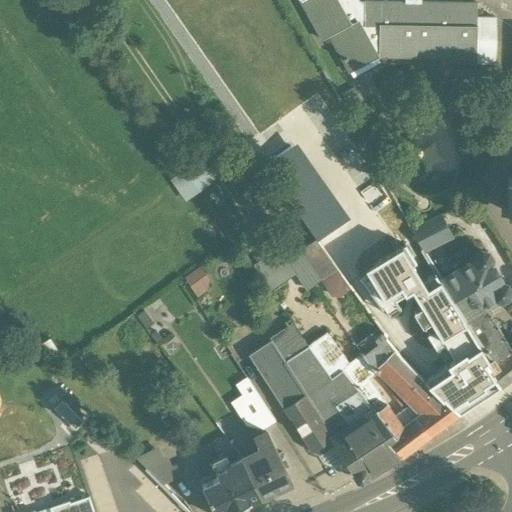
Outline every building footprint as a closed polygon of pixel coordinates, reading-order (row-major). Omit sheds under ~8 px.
[(359,1),(358,0),(303,0),(301,1),(322,40),(329,36),(349,73),(378,57),(379,2),(359,1)] [(476,4),(379,2),(378,57),(449,58),(448,63),(475,64),(476,17),(476,4)] [(476,17),(475,64),(494,64),(495,18),(476,17)] [(451,102),(449,121),(459,122),(461,103),(451,102)] [(374,138),(384,143),(390,132),(380,126),(374,138)] [(169,180),(186,201),(214,179),(197,158),(169,180)] [(439,216),(410,231),(422,251),(449,238),(439,216)] [(322,284),(339,272),(317,241),(314,237),(298,248),(322,284)] [(411,291),(454,361),(422,381),(440,400),(442,398),(458,414),(472,405),(468,400),(484,390),(487,395),(501,387),(486,363),(489,361),(444,286),(443,286),(439,280),(435,272),(421,281),(412,265),(416,263),(404,245),(365,269),(366,272),(358,277),(381,309),(411,291)] [(473,261),(439,280),(443,286),(444,286),(489,361),(486,363),(501,387),(511,377),(511,343),(508,346),(484,307),(496,300),(502,302),(507,298),(509,291),(506,285),(500,284),(499,283),(500,280),(492,267),(489,266),(489,265),(490,259),(487,254),(480,252),(474,255),(473,261)] [(198,270),(185,279),(196,295),(204,289),(205,285),(200,278),(201,274),(198,270)] [(293,326),(270,340),(284,361),(292,356),(288,350),(303,340),(293,326)] [(347,363),(325,332),(307,346),(329,377),(341,368),(347,363)] [(382,337),(366,349),(381,369),(397,357),(400,354),(382,337)] [(341,368),(329,377),(307,346),(292,356),(284,361),(270,340),(248,355),(311,453),(319,455),(335,445),(331,437),(374,409),(364,397),(364,396),(357,387),(341,368)] [(303,340),(288,350),(292,356),(307,346),(303,340)] [(366,349),(361,353),(376,373),(381,369),(366,349)] [(347,363),(341,368),(357,387),(368,379),(376,373),(361,353),(347,363)] [(422,381),(397,357),(381,369),(405,394),(422,381)] [(403,428),(368,379),(357,387),(364,396),(364,397),(374,409),(395,435),(403,428)] [(422,381),(405,394),(423,413),(416,418),(429,435),(458,414),(442,398),(440,400),(422,381)] [(261,402),(249,410),(263,430),(274,422),(261,402)] [(374,409),(331,437),(335,445),(354,473),(353,475),(357,481),(360,481),(365,478),(367,471),(371,472),(374,470),(375,467),(380,465),(383,466),(387,464),(388,460),(392,458),(396,459),(400,457),(388,440),(395,435),(374,409)] [(395,435),(388,440),(400,457),(429,435),(416,418),(403,428),(395,435)] [(266,432),(253,438),(259,450),(242,458),(243,460),(246,466),(261,499),(291,484),(276,452),(275,452),(266,432)] [(245,434),(229,442),(232,446),(235,449),(249,442),(245,434)] [(232,446),(222,451),(229,464),(241,458),(235,449),(232,446)] [(229,464),(222,467),(223,469),(215,474),(218,480),(246,466),(243,460),(242,458),(241,458),(229,464)] [(145,485),(138,491),(157,511),(171,511),(180,504),(141,462),(132,471),(145,485)] [(218,480),(201,488),(213,511),(234,511),(261,499),(246,466),(218,480)] [(50,511),(94,511),(89,498),(50,511)]
